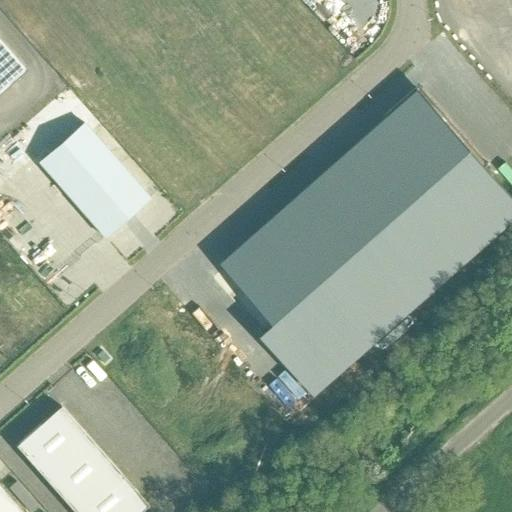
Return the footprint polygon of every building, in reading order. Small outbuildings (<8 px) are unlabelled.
[(0,91),(26,69),(0,39),(0,91)] [(388,116),(222,263),(276,324),(263,335),(315,395),(511,221),(511,195),(486,165),(419,89),(388,116)] [(78,115),(32,154),(98,229),(143,190),(78,115)] [(0,294),(24,274),(0,246),(0,294)] [(138,511),(147,504),(60,405),(15,445),(73,511),(138,511)] [(23,511),(0,485),(0,511),(23,511)]
